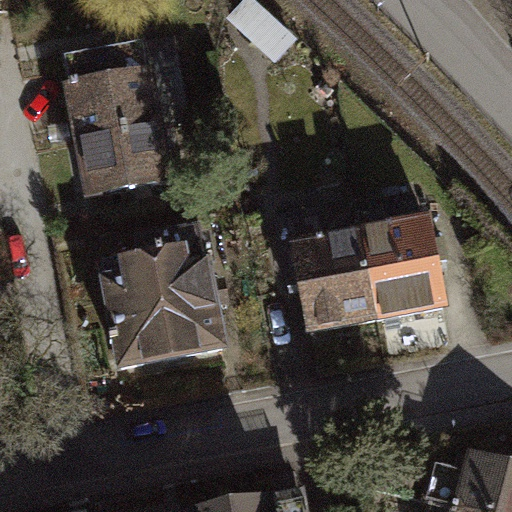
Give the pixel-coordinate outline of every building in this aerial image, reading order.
[(294,41),(247,1),(231,20),(278,60),(294,41)] [(175,40),(65,60),(81,144),(176,127),(190,124),(175,40)] [(176,127),(81,144),(91,199),(186,182),(176,127)] [(428,213),(416,215),(414,205),(388,210),(392,232),(363,237),(379,322),(445,310),(428,213)] [(379,322),(363,237),(325,244),(320,213),(278,221),(290,289),(304,287),(313,333),(379,322)] [(144,261),(105,268),(124,368),(224,350),(216,305),(225,304),(221,282),(211,284),(202,234),(141,245),(144,261)] [(456,511),(511,511),(511,468),(474,458),(472,463),(461,460),(458,471),(438,465),(428,504),(435,506),(456,511)] [(308,511),(307,498),(236,511),(308,511)]
